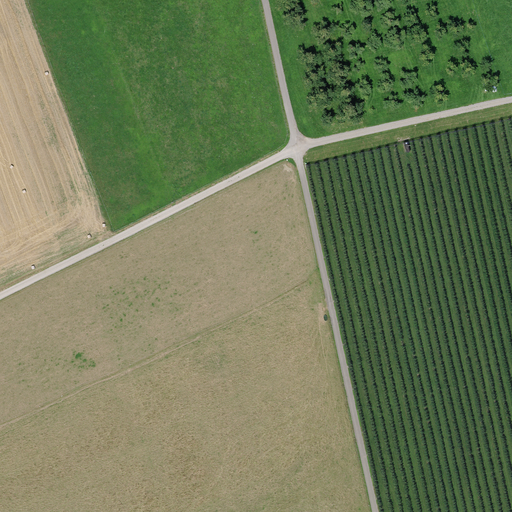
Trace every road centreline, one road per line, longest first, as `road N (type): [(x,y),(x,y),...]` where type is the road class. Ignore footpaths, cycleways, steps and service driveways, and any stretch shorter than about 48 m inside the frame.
road 1 (track): [(0,297),(298,147),(511,99)]
road 2 (track): [(377,511),(265,0)]
